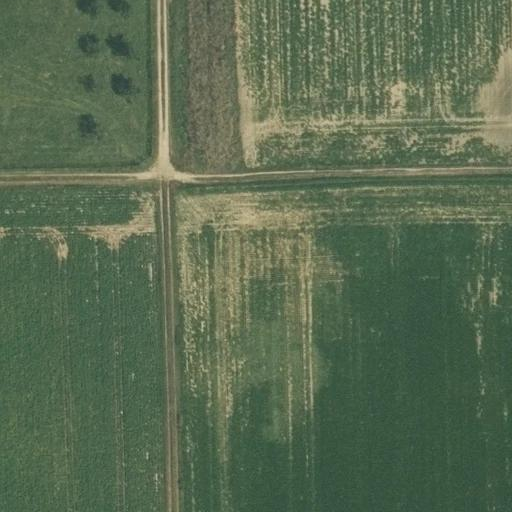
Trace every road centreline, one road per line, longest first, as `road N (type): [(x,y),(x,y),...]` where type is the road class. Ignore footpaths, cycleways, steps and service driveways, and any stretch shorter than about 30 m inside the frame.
road 1 (track): [(174,511),(161,0)]
road 2 (track): [(511,169),(0,177)]
